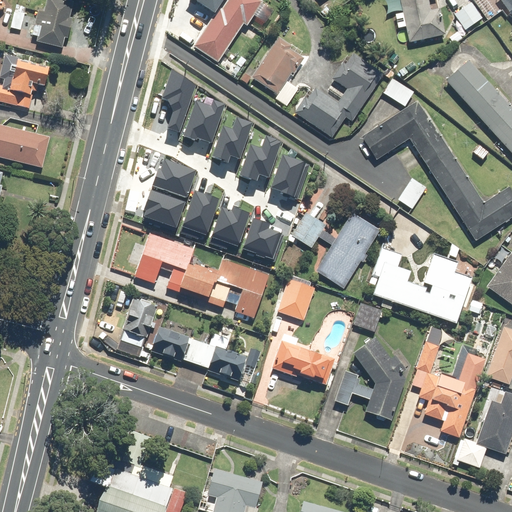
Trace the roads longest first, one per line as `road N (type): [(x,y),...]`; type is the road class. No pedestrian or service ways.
road 1 (residential): [(493,511),(51,360)]
road 2 (secondary): [(58,335),(143,0)]
road 3 (secondary): [(14,511),(51,360)]
